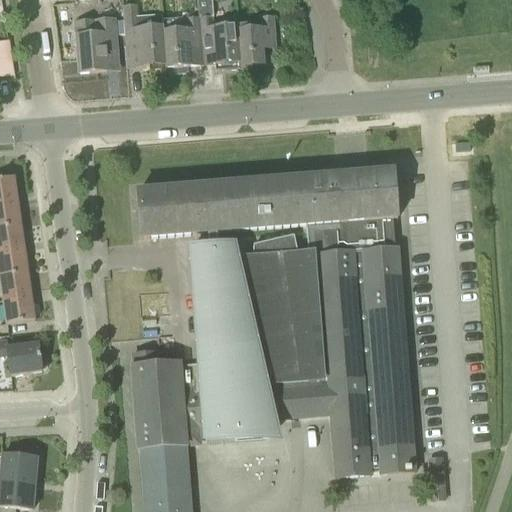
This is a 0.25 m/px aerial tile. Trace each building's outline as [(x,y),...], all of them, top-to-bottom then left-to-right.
[(237,35),(238,35),(237,30),(212,31),(209,0),(195,0),(198,22),(201,54),(213,53),(214,70),(238,68),(239,68),(237,35)] [(162,35),(162,25),(161,18),(137,20),(136,8),(123,9),(124,22),(126,55),(138,54),(140,71),(164,69),(165,69),(162,35)] [(239,68),(238,68),(239,73),(263,71),(262,54),(275,53),(273,21),(260,22),(260,33),(238,35),(237,35),(239,68)] [(188,55),(201,54),(198,22),(162,25),(162,35),(165,69),(164,69),(164,74),(189,72),(188,55)] [(79,75),(102,74),(101,51),(111,51),(109,25),(75,27),(79,75)] [(132,370),(130,371),(137,455),(140,455),(144,511),(189,511),(185,450),(198,449),(197,430),(203,429),(205,449),(264,444),(280,443),(275,423),(330,418),(334,472),(335,483),(371,480),(371,474),(377,474),(378,480),(386,480),(415,477),(397,252),(395,253),(393,224),(398,223),(394,175),(335,180),(136,196),(139,242),(305,229),(307,257),(297,257),(292,239),(252,249),(251,261),(235,262),(232,249),(189,253),(198,368),(178,370),(178,368),(156,370),(155,357),(131,359),(132,370)] [(0,208),(16,206),(12,182),(0,183),(0,208)] [(0,233),(19,230),(16,206),(0,208),(0,233)] [(0,257),(23,254),(19,230),(0,233),(0,257)] [(0,281),(27,278),(23,254),(0,257),(0,281)] [(0,285),(3,306),(30,301),(27,278),(0,281),(0,285)] [(30,301),(3,306),(7,330),(34,326),(30,301)] [(7,351),(6,342),(0,343),(0,361),(7,360),(9,379),(41,375),(41,374),(44,373),(47,370),(45,358),(42,356),(38,356),(37,347),(7,351)] [(0,485),(35,489),(37,463),(36,463),(37,451),(14,449),(13,461),(2,460),(1,473),(0,472),(0,485)] [(445,504),(442,461),(427,462),(430,505),(430,511),(448,511),(448,503),(445,504)] [(16,511),(32,511),(35,489),(0,485),(0,511),(15,511),(16,511)]
